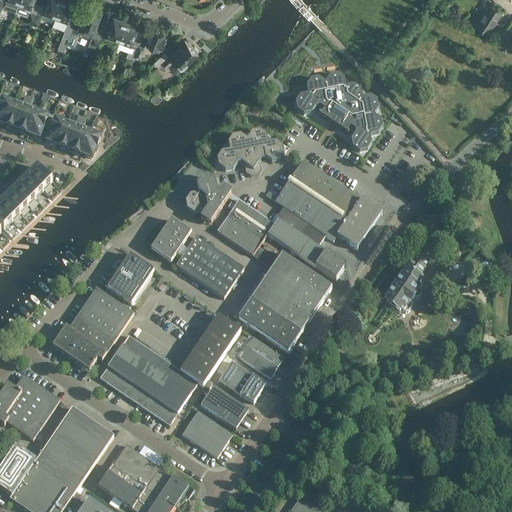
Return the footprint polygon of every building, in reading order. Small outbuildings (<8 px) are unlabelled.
[(5,0),(3,7),(15,11),(18,4),(17,4),(19,0),(5,0)] [(18,4),(15,11),(27,16),(29,11),(30,11),(26,22),(32,24),(36,13),(39,4),(35,3),(35,0),(19,0),(17,4),(18,4)] [(48,0),(43,14),(55,18),(61,0),(48,0)] [(70,0),(61,0),(55,18),(66,22),(74,1),(70,0)] [(489,5),(476,26),(487,33),(496,19),(497,19),(501,13),(489,5)] [(73,26),(67,44),(75,47),(79,35),(78,34),(78,32),(91,37),(86,51),(92,53),(93,52),(99,35),(94,33),(96,26),(99,17),(98,17),(100,11),(87,6),(80,27),(73,25),(73,26)] [(36,13),(32,24),(38,26),(42,15),(36,13)] [(106,37),(118,41),(126,20),(114,16),(106,37)] [(118,41),(116,47),(128,52),(126,57),(133,59),(134,56),(138,45),(140,38),(134,35),(138,25),(126,20),(118,41)] [(57,49),(64,51),(67,44),(73,26),(67,24),(57,49)] [(96,26),(94,33),(99,35),(102,28),(96,26)] [(159,52),(160,49),(166,51),(168,48),(162,46),(165,38),(163,37),(164,34),(151,29),(146,44),(152,46),(151,49),(159,52)] [(105,38),(99,36),(93,52),(99,55),(105,38)] [(168,57),(164,52),(163,53),(154,62),(159,66),(162,63),(166,67),(172,62),(175,59),(177,61),(175,62),(182,69),(198,54),(197,52),(198,51),(194,46),(193,48),(186,41),(171,54),(168,57)] [(138,45),(134,56),(140,59),(145,47),(138,45)] [(362,99),(361,92),(354,87),(347,89),(346,88),(345,81),(338,76),(330,78),(326,84),(325,84),(319,80),(311,81),(306,88),(308,96),(307,96),(300,98),(296,104),(297,112),(304,117),(311,115),(316,108),(319,108),(324,111),(323,112),(324,119),(329,122),(335,121),(337,122),(338,128),(343,131),(350,130),(351,128),(355,132),(356,135),(351,142),(353,150),(359,154),(367,153),(371,146),(370,139),(371,138),(378,136),(382,130),(381,122),(375,118),(374,117),(379,110),(377,103),(371,98),(363,100),(362,99)] [(0,126),(5,128),(14,103),(0,97),(0,126)] [(14,103),(5,128),(16,133),(25,109),(23,108),(24,107),(14,103)] [(26,109),(17,133),(28,137),(37,112),(28,108),(28,110),(26,109)] [(37,112),(28,137),(40,142),(45,131),(47,132),(52,118),(37,112)] [(50,133),(46,144),(58,149),(68,124),(52,118),(47,132),(50,133)] [(68,124),(58,149),(70,153),(79,129),(77,128),(77,127),(68,124)] [(80,129),(71,154),(81,157),(91,133),(91,132),(81,129),(81,130),(80,129)] [(91,133),(81,157),(94,162),(103,138),(91,134),(91,133),(91,132),(91,133)] [(217,161),(219,169),(225,173),(233,171),(238,165),(241,164),(246,167),(245,168),(246,175),(251,179),(257,178),(261,172),(260,166),(258,165),(261,160),(265,160),(272,164),(280,163),(284,156),(283,148),(276,144),(268,145),(266,137),(260,133),(252,134),(248,141),(247,141),(240,136),(233,138),(228,145),(230,152),(229,153),(222,154),(217,161)] [(499,134),(494,138),(499,145),(505,141),(499,134)] [(361,202),(354,198),(303,163),(278,200),(269,194),(266,198),(283,210),(276,221),(278,222),(274,227),(268,237),(300,258),(336,283),(343,272),(345,272),(346,268),(345,268),(345,267),(302,238),(309,227),(334,244),(337,238),(356,251),(381,215),(361,202)] [(0,252),(61,193),(35,167),(0,200),(0,252)] [(186,204),(187,211),(194,216),(202,214),(204,216),(200,221),(209,227),(210,225),(211,226),(232,195),(223,188),(219,194),(217,192),(215,184),(209,180),(201,181),(197,188),(198,195),(198,196),(190,197),(186,204)] [(238,203),(217,234),(253,258),(259,249),(260,248),(268,236),(268,237),(274,227),(259,217),(265,208),(261,205),(255,214),(238,203)] [(428,229),(428,219),(418,219),(418,229),(428,229)] [(171,222),(158,242),(151,252),(171,265),(177,256),(182,260),(176,268),(225,302),(246,271),(196,238),(191,246),(186,242),(191,235),(171,222)] [(388,303),(385,306),(399,316),(401,312),(405,314),(406,314),(408,314),(412,309),(411,305),(415,300),(418,299),(421,295),(421,292),(420,292),(421,291),(418,290),(423,283),(417,279),(421,274),(415,270),(427,253),(422,250),(413,262),(411,261),(409,265),(410,266),(409,268),(412,270),(409,273),(406,271),(386,301),(388,303)] [(272,272),(251,303),(300,336),(332,290),(282,256),(279,261),(272,271),(272,272)] [(130,257),(118,274),(143,290),(154,273),(130,257)] [(462,273),(452,266),(446,275),(456,283),(462,273)] [(114,275),(105,289),(110,293),(111,292),(125,301),(131,306),(143,290),(118,274),(117,277),(114,275)] [(122,333),(134,316),(96,291),(69,330),(66,328),(52,349),(89,373),(98,360),(102,363),(122,333)] [(240,319),(238,321),(288,354),(294,345),(297,347),(298,347),(299,347),(300,347),(305,340),(300,336),(251,303),(240,319)] [(203,388),(241,333),(218,317),(181,373),(129,338),(100,381),(169,428),(177,416),(198,385),(203,388)] [(240,352),(237,357),(239,359),(239,360),(271,382),(275,375),(275,374),(284,361),(253,339),(243,354),(240,352)] [(246,401),(254,406),(266,388),(253,379),(254,379),(232,364),(219,383),(246,402),(246,401)] [(60,403),(23,378),(14,391),(8,387),(0,398),(0,425),(4,429),(6,426),(33,443),(60,403)] [(213,391),(201,409),(237,433),(249,414),(213,391)] [(0,472),(0,491),(12,500),(10,503),(23,511),(64,511),(114,439),(72,411),(36,463),(16,450),(0,472)] [(232,438),(198,414),(182,437),(217,460),(232,438)] [(126,447),(113,468),(177,511),(182,511),(195,493),(126,447)] [(177,511),(113,468),(112,468),(98,489),(132,511),(177,511)] [(83,511),(102,511),(90,503),(83,511)] [(291,511),(319,511),(308,507),(298,503),(291,511)]
